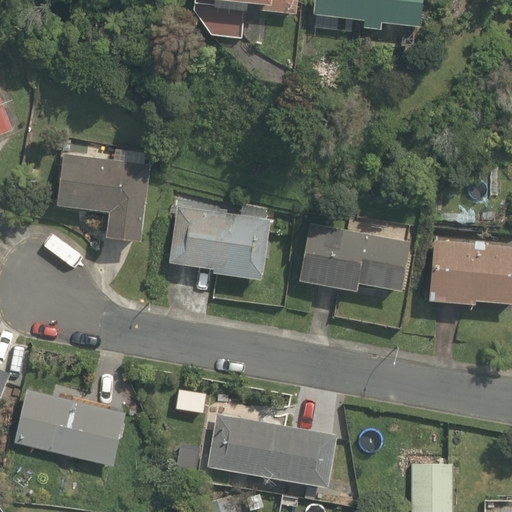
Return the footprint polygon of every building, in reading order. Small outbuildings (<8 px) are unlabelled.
[(222,0),(221,8),(297,16),(298,0),(222,0)] [(364,29),(381,31),(382,25),(420,29),(423,0),(315,0),(314,16),(365,22),(364,29)] [(0,137),(14,132),(0,96),(0,137)] [(107,240),(141,244),(151,166),(65,156),(59,208),(110,214),(107,240)] [(261,280),(270,221),(265,220),(266,207),(241,204),(240,213),(178,204),(169,263),(213,269),(213,273),(261,280)] [(288,231),(290,213),(275,211),(273,228),(288,231)] [(358,285),(401,293),(410,244),(311,226),(300,283),(357,293),(358,285)] [(429,302),(475,306),(475,302),(511,305),(511,249),(434,243),(429,302)] [(0,401),(11,376),(0,371),(0,401)] [(16,444),(113,468),(126,415),(29,391),(16,444)] [(207,467),(328,487),(337,434),(216,414),(207,467)] [(411,464),(411,511),(453,511),(453,464),(411,464)] [(466,482),(475,482),(475,470),(466,470),(466,482)] [(190,498),(213,491),(209,478),(186,486),(190,498)] [(314,500),(316,489),(306,487),(304,498),(314,500)] [(206,506),(207,511),(236,511),(231,497),(206,506)]
